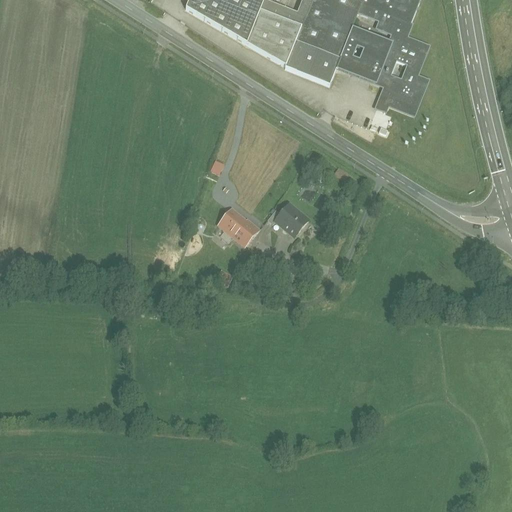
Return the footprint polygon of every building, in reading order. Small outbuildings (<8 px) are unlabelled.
[(259,13),(264,2),(258,0),(189,0),(185,11),(246,46),(260,13),(259,13)] [(379,71),(368,66),(365,73),(377,77),(374,85),(386,90),(382,101),(388,104),(387,107),(413,117),(422,95),(427,83),(416,78),(428,48),(405,40),(421,0),(302,0),(297,15),(264,2),(259,13),(260,13),(246,46),(285,69),(285,71),(329,88),(336,70),(338,70),(341,62),(340,62),(352,32),(351,31),(358,13),(381,22),(378,30),(393,36),(389,46),(379,71)] [(341,62),(338,70),(374,85),(377,77),(365,73),(368,66),(379,71),(389,46),(352,32),(340,62),(341,62)] [(387,107),(388,104),(382,101),(377,113),(383,115),(387,107)] [(211,172),(220,176),(225,165),(216,162),(211,172)] [(336,171),(332,179),(343,186),(348,178),(336,171)] [(217,231),(244,253),(267,224),(271,227),(278,218),(274,215),(279,208),(278,207),(256,190),(235,215),(231,212),(217,231)] [(278,218),(271,227),(293,245),(309,225),(286,207),(278,218)] [(295,273),(285,270),(280,285),(290,288),(295,273)] [(222,271),(216,283),(229,289),(235,276),(222,271)]
